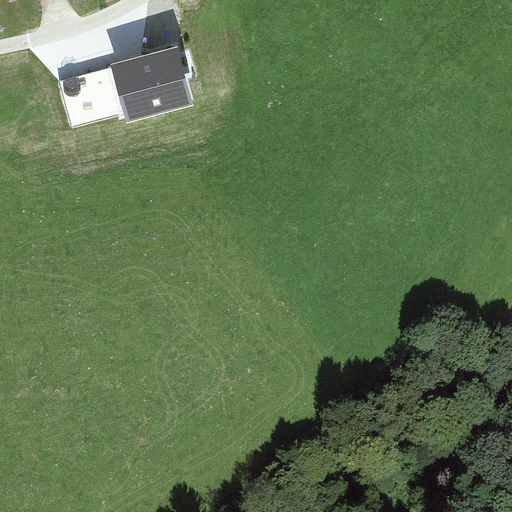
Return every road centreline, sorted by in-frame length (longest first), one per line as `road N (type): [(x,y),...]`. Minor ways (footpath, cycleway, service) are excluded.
road 1 (track): [(511,359),(394,511)]
road 2 (track): [(362,0),(511,120)]
road 3 (track): [(135,0),(0,47)]
